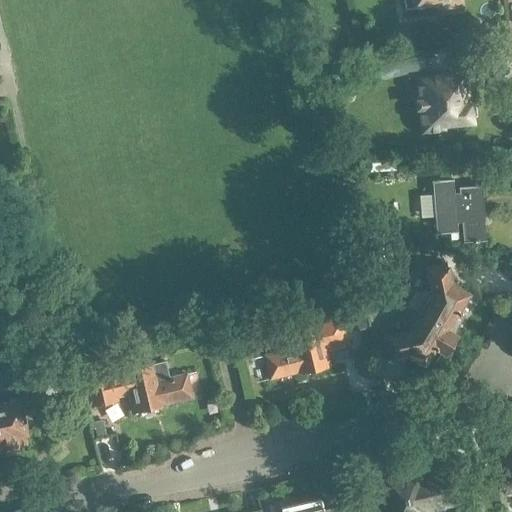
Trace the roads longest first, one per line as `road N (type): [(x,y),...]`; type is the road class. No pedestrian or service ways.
road 1 (residential): [(0,505),(249,463),(476,404)]
road 2 (residential): [(29,153),(0,33)]
